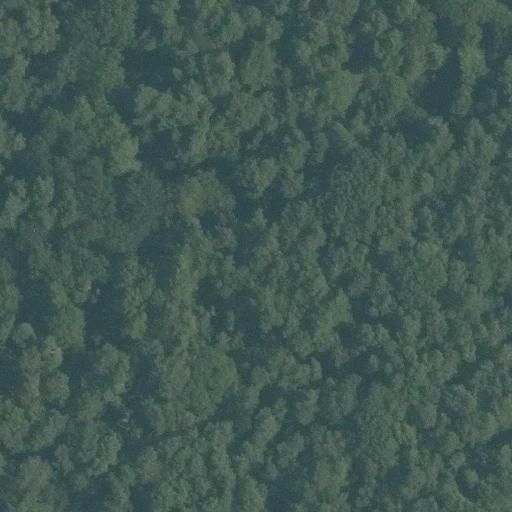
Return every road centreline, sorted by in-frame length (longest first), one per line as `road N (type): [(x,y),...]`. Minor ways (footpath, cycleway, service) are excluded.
road 1 (track): [(0,318),(511,130)]
road 2 (track): [(130,0),(135,268)]
